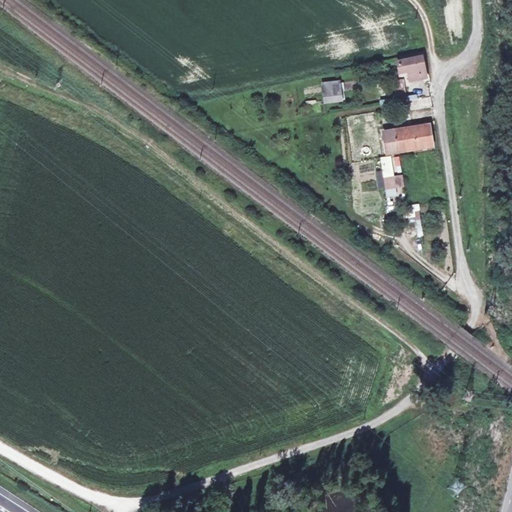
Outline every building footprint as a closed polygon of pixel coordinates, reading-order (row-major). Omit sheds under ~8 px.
[(431,67),(428,68),(427,56),(399,59),(401,79),(412,78),(413,84),(433,82),(431,67)] [(393,94),(403,93),(402,83),(392,84),(393,94)] [(327,107),(345,105),(342,84),(325,85),(327,107)] [(433,124),(397,129),(386,130),(389,149),(400,148),(435,143),(433,124)] [(396,191),(405,190),(403,174),(394,175),(396,191)] [(403,227),(419,227),(419,212),(403,212),(403,227)]
